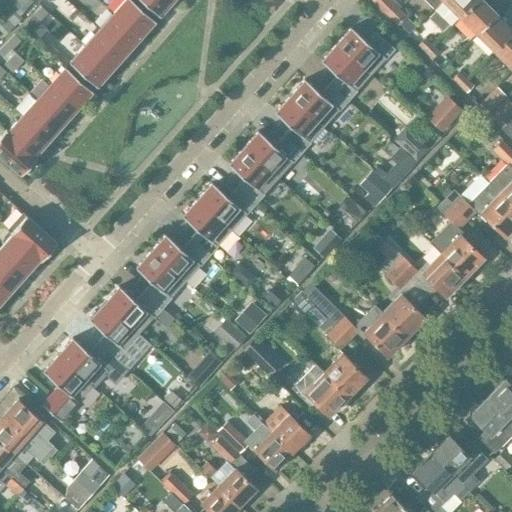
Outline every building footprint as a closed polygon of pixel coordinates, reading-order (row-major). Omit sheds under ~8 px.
[(20,16),(33,2),(30,0),(21,0),(19,2),(16,0),(8,0),(6,3),(20,16)] [(154,20),(132,0),(123,0),(112,12),(139,37),(154,20)] [(171,0),(141,0),(158,15),(171,0)] [(398,10),(387,0),(373,0),(372,2),(390,19),(398,10)] [(423,0),(433,9),(441,0),(423,0)] [(458,17),(474,0),(441,0),(433,9),(450,25),(458,17)] [(476,34),(495,14),(480,0),(474,0),(458,17),(476,34)] [(38,20),(46,12),(40,6),(27,20),(28,25),(38,34),(38,20)] [(0,29),(4,33),(18,18),(9,10),(0,19),(0,29)] [(398,24),(405,17),(398,10),(390,19),(394,23),(398,24)] [(139,37),(112,12),(98,28),(125,53),(139,37)] [(493,51),(511,30),(495,14),(476,34),(493,51)] [(351,26),(336,43),(370,74),(384,58),(385,58),(394,49),(375,32),(367,41),(351,26)] [(125,53),(98,28),(84,45),(111,69),(125,53)] [(11,48),(25,34),(18,30),(5,43),(11,48)] [(510,68),(511,66),(511,30),(493,51),(510,68)] [(424,52),(431,45),(426,39),(418,46),(424,52)] [(0,53),(3,57),(11,48),(5,43),(0,48),(0,53)] [(370,74),(336,43),(321,60),(337,74),(328,83),(347,100),(356,91),(355,90),(370,74)] [(111,69),(84,45),(69,61),(96,86),(111,69)] [(431,60),(439,52),(431,45),(424,52),(431,60)] [(77,107),(92,90),(65,66),(50,83),(77,107)] [(459,85),(466,78),(460,71),(452,79),(459,85)] [(347,100),(328,83),(320,93),(304,78),(289,95),(323,126),(338,109),(339,110),(347,100)] [(466,92),(473,85),(466,78),(459,85),(466,92)] [(77,107),(50,83),(35,99),(62,123),(77,107)] [(487,114),(504,96),(495,87),(478,105),(487,114)] [(323,126),(289,95),(274,112),(290,126),(282,135),(301,152),(310,142),(309,142),(323,126)] [(511,122),(506,116),(511,110),(511,103),(506,98),(488,115),(506,133),(511,126),(511,122)] [(62,123),(35,99),(21,115),(48,139),(62,123)] [(48,139),(21,115),(7,130),(5,129),(36,157),(36,156),(34,155),(48,139)] [(36,157),(5,129),(0,134),(0,155),(21,174),(36,157)] [(301,152),(282,135),(274,144),(258,130),(243,147),(277,178),(291,162),(292,162),(301,152)] [(410,134),(399,147),(414,160),(425,148),(410,134)] [(382,147),(382,151),(388,156),(388,157),(404,172),(413,162),(397,147),(396,148),(388,140),(382,147)] [(511,151),(502,141),(493,150),(507,164),(488,183),(511,206),(511,151)] [(277,178),(243,147),(228,163),(244,178),(236,187),(254,204),(263,194),(263,193),(277,178)] [(380,178),(364,196),(374,205),(390,187),(380,178)] [(254,204),(236,187),(228,196),(212,182),(197,198),(231,229),(245,213),(246,214),(254,204)] [(511,227),(511,206),(488,183),(469,202),(504,236),(511,227)] [(231,229),(197,198),(182,215),(198,230),(189,239),(208,255),(217,246),(216,245),(231,229)] [(466,220),(444,199),(436,207),(458,228),(466,220)] [(357,204),(348,214),(357,221),(365,212),(357,204)] [(56,242),(22,212),(7,229),(10,232),(41,259),(56,242)] [(41,259),(10,232),(12,234),(0,246),(0,251),(25,274),(39,258),(40,260),(41,259)] [(208,255),(189,239),(181,248),(165,233),(150,250),(184,281),(199,265),(200,265),(208,255)] [(483,258),(459,233),(439,253),(464,277),(483,258)] [(322,239),(314,248),(323,256),(331,247),(322,239)] [(415,271),(385,241),(377,249),(385,258),(407,279),(415,271)] [(184,281),(150,250),(135,267),(151,281),(143,290),(162,307),(170,298),(170,297),(184,281)] [(0,280),(11,290),(25,274),(0,251),(0,280)] [(464,277),(439,253),(421,271),(445,295),(464,277)] [(305,257),(296,266),(306,275),(314,266),(305,257)] [(407,279),(385,258),(377,266),(399,288),(407,279)] [(0,301),(11,290),(0,280),(0,301)] [(162,307),(143,290),(135,300),(119,285),(104,302),(138,333),(153,316),(153,317),(162,307)] [(274,285),(264,296),(275,305),(285,294),(274,285)] [(424,317),(400,293),(381,313),(405,336),(424,317)] [(138,333),(104,302),(89,319),(105,333),(97,342),(115,359),(124,349),(123,349),(138,333)] [(374,306),(354,326),(357,330),(356,331),(363,339),(366,336),(386,356),(405,336),(381,313),(374,306)] [(354,326),(336,309),(327,317),(349,338),(356,331),(357,330),(354,326)] [(349,338),(327,317),(319,326),(340,347),(349,338)] [(233,327),(222,340),(234,350),(245,338),(233,327)] [(115,359),(97,342),(88,351),(72,337),(57,354),(92,384),(89,380),(103,365),(107,369),(115,359)] [(266,350),(255,361),(268,374),(279,362),(266,350)] [(366,376),(341,352),(322,372),(347,396),(366,376)] [(92,384),(57,354),(42,370),(59,385),(50,394),(69,411),(78,401),(77,400),(92,384)] [(314,363),(291,387),(309,405),(314,401),(328,415),(347,396),(322,372),(314,363)] [(191,367),(186,373),(200,385),(208,375),(198,367),(191,367)] [(277,367),(268,376),(284,390),(292,381),(277,367)] [(511,421),(511,385),(504,378),(486,397),(511,421)] [(170,394),(163,402),(173,411),(180,403),(170,394)] [(511,434),(511,421),(486,397),(469,414),(485,430),(478,437),(494,453),(511,434)] [(34,427),(41,419),(18,398),(4,414),(46,451),(53,444),(34,427)] [(309,434),(280,406),(262,423),(270,431),(291,452),(309,434)] [(46,451),(4,414),(0,417),(0,438),(13,450),(20,442),(40,459),(46,451)] [(262,423),(253,415),(248,420),(256,428),(262,423)] [(156,427),(147,418),(140,426),(149,435),(156,427)] [(247,443),(226,421),(216,431),(238,452),(247,443)] [(291,452),(270,431),(253,448),(275,469),(291,452)] [(149,470),(175,443),(163,432),(137,459),(149,470)] [(448,435),(431,453),(468,489),(468,490),(477,481),(470,474),(486,458),(468,441),(461,448),(448,435)] [(237,453),(219,436),(210,445),(228,463),(237,453)] [(0,464),(13,450),(0,438),(0,464)] [(511,459),(511,458),(502,449),(494,458),(504,467),(511,459)] [(431,453),(413,471),(428,485),(433,491),(444,501),(452,493),(458,499),(468,489),(431,453)] [(83,471),(77,478),(92,492),(98,485),(107,475),(92,461),(83,471)] [(215,470),(207,461),(200,468),(209,476),(215,470)] [(11,476),(0,466),(0,478),(5,483),(6,482),(27,501),(32,495),(11,476)] [(256,488),(247,478),(235,467),(217,485),(239,505),(256,488)] [(37,490),(16,471),(11,476),(32,495),(37,490)] [(192,494),(171,473),(162,483),(182,503),(183,503),(192,494)] [(121,476),(111,486),(121,495),(131,485),(121,476)] [(78,508),(92,492),(77,478),(68,488),(66,497),(78,508)] [(232,511),(239,505),(217,485),(210,492),(207,490),(200,497),(202,500),(200,502),(210,511),(232,511)] [(432,511),(431,511),(423,504),(415,511),(410,511),(392,493),(390,495),(389,494),(381,503),(382,503),(374,510),(376,511),(432,511)] [(174,511),(173,511),(191,511),(183,503),(182,503),(174,511)]
